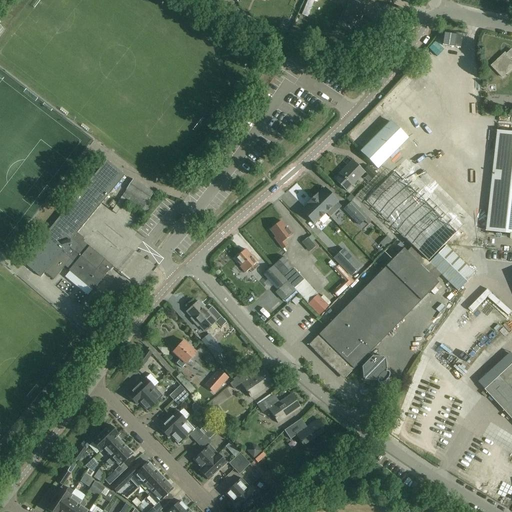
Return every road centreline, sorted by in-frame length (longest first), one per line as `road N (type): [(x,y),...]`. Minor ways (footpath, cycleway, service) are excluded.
road 1 (unclassified): [(494,511),(313,387),(190,262)]
road 2 (unclassified): [(190,262),(352,115),(426,23),(447,9)]
road 3 (residential): [(91,382),(218,511)]
road 4 (unclassified): [(91,382),(190,262)]
road 5 (unclassified): [(2,500),(91,382)]
